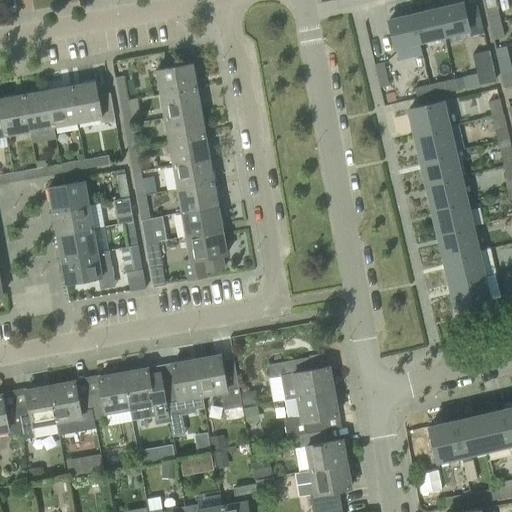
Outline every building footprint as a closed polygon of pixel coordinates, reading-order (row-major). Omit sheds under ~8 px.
[(495,0),(484,0),(487,10),(498,7),(495,0)] [(463,3),(437,9),(444,35),(469,29),(464,7),(463,3)] [(501,21),(498,7),(487,10),(490,24),(501,21)] [(443,35),(437,9),(413,15),(419,41),(443,35)] [(419,41),(413,15),(388,21),(394,47),(419,41)] [(505,37),(501,21),(490,24),(494,40),(505,37)] [(487,50),(472,53),(476,73),(479,84),(495,80),(492,69),(487,50)] [(511,68),(509,55),(498,58),(501,72),(511,69),(511,68)] [(156,70),(160,94),(197,88),(192,63),(156,70)] [(511,95),(511,69),(501,72),(507,97),(511,95)] [(479,84),(476,73),(454,78),(456,89),(479,84)] [(124,76),(115,77),(120,101),(128,100),(124,76)] [(115,120),(110,93),(97,95),(95,81),(70,85),(77,122),(100,118),(101,123),(115,120)] [(446,92),(443,81),(429,84),(432,95),(446,92)] [(429,84),(414,87),(417,98),(432,95),(429,84)] [(77,122),(70,85),(47,90),(53,127),(77,122)] [(201,111),(197,88),(160,94),(164,118),(201,111)] [(53,127),(47,90),(23,94),(30,131),(53,127)] [(30,131),(23,94),(0,97),(0,101),(6,135),(30,131)] [(503,114),(499,98),(488,100),(492,116),(503,114)] [(133,124),(128,100),(120,101),(124,125),(133,124)] [(442,101),(428,104),(409,109),(415,134),(448,126),(442,101)] [(205,135),(201,111),(164,118),(168,142),(205,135)] [(506,128),(503,114),(492,116),(495,130),(506,128)] [(137,147),(133,124),(124,125),(128,149),(137,147)] [(454,151),(448,126),(415,134),(420,159),(454,151)] [(209,159),(205,135),(168,142),(173,165),(209,159)] [(511,163),(511,153),(510,147),(509,139),(497,141),(503,166),(511,163)] [(141,171),(137,147),(128,149),(133,172),(141,171)] [(460,176),(454,151),(420,159),(426,184),(460,176)] [(108,155),(84,160),(85,168),(110,164),(108,155)] [(214,182),(209,159),(173,165),(177,189),(214,182)] [(85,168),(84,160),(60,164),(62,172),(85,168)] [(511,178),(511,163),(503,166),(506,180),(511,178)] [(62,172),(60,164),(37,168),(38,176),(62,172)] [(38,176),(37,168),(13,173),(14,181),(38,176)] [(145,195),(141,171),(133,172),(137,196),(145,195)] [(0,183),(14,181),(13,173),(0,175),(0,183)] [(116,175),(121,199),(129,198),(125,173),(116,175)] [(466,201),(460,176),(426,184),(432,209),(466,201)] [(84,181),(67,183),(48,187),(52,211),(88,205),(84,181)] [(218,206),(214,182),(177,189),(181,212),(218,206)] [(150,218),(145,195),(137,196),(141,220),(150,218)] [(121,199),(113,200),(117,224),(125,223),(134,221),(129,198),(121,199)] [(471,226),(466,201),(432,209),(438,234),(471,226)] [(93,229),(88,205),(52,211),(56,235),(93,229)] [(222,229),(218,206),(181,212),(185,236),(222,229)] [(154,242),(150,218),(141,220),(146,244),(154,242)] [(138,245),(134,221),(125,223),(129,246),(138,245)] [(477,251),(471,226),(438,234),(444,259),(477,251)] [(97,252),(93,229),(56,235),(61,259),(97,252)] [(226,254),(222,229),(185,236),(190,259),(183,260),(187,280),(207,277),(206,271),(224,268),(222,255),(226,254)] [(158,241),(154,242),(146,244),(150,268),(162,265),(158,241)] [(142,269),(139,249),(138,245),(129,246),(121,248),(126,272),(142,269)] [(489,248),(477,251),(444,259),(450,283),(483,276),(495,273),(489,248)] [(97,252),(61,259),(65,283),(98,277),(113,274),(110,255),(109,250),(97,252)] [(489,301),(484,282),(483,276),(450,283),(456,309),(489,301)] [(220,355),(195,359),(201,394),(220,391),(224,409),(242,406),(239,394),(234,365),(222,367),(220,355)] [(268,364),(271,377),(280,376),(285,399),(332,391),(328,366),(312,369),(310,357),(268,364)] [(162,382),(168,416),(180,414),(195,411),(194,409),(204,408),(201,394),(195,359),(172,364),(174,375),(162,377),(162,382)] [(169,423),(162,382),(162,377),(160,370),(148,372),(147,368),(123,373),(132,422),(154,418),(155,426),(169,423)] [(101,393),(89,395),(94,420),(106,418),(108,426),(132,422),(123,373),(98,377),(101,393)] [(94,420),(89,395),(77,397),(74,381),(50,386),(57,421),(79,416),(80,422),(94,420)] [(29,406),(17,408),(22,433),(23,439),(59,433),(57,421),(50,386),(26,390),(29,406)] [(337,415),(332,391),(285,399),(288,417),(283,418),(287,437),(299,434),(323,430),(321,418),(337,415)] [(22,433),(17,408),(5,410),(2,394),(0,394),(0,430),(7,429),(8,436),(22,433)] [(511,442),(511,406),(502,409),(504,414),(455,425),(454,420),(428,426),(436,460),(511,442)] [(325,442),(323,430),(299,434),(301,448),(295,449),(299,472),(346,463),(341,439),(325,442)] [(172,444),(160,446),(162,459),(174,457),(172,444)] [(229,466),(226,450),(214,452),(217,468),(229,466)] [(100,454),(66,460),(69,476),(103,470),(100,454)] [(183,472),(212,467),(209,454),(180,459),(183,472)] [(346,463),(299,472),(304,496),(309,495),(312,510),(317,509),(317,511),(342,511),(338,490),(350,488),(346,463)] [(40,466),(28,469),(30,480),(42,478),(40,466)] [(422,493),(442,487),(436,466),(416,473),(422,493)] [(511,479),(494,483),(496,488),(497,499),(511,496),(511,479)] [(236,502),(221,505),(222,511),(260,511),(258,498),(257,493),(256,483),(244,485),(233,487),(236,502)] [(497,499),(496,488),(480,491),(481,502),(497,499)] [(473,493),(463,495),(443,498),(445,508),(465,505),(475,503),(473,493)] [(185,511),(184,506),(163,510),(160,496),(145,499),(147,511),(185,511)] [(222,511),(221,505),(198,509),(197,503),(184,506),(185,511),(222,511)]
